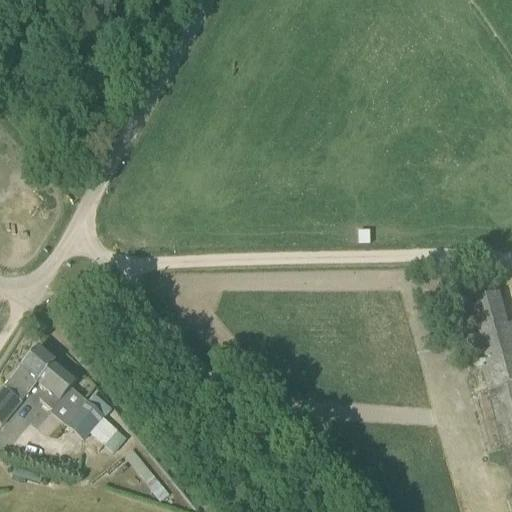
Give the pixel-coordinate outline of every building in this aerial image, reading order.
[(511,473),(511,327),(511,325),(508,326),(499,295),(456,306),(479,388),(488,386),(511,473)] [(52,414),(77,384),(55,366),(56,364),(38,349),(11,381),(29,396),(38,385),(48,394),(40,404),(52,414)] [(0,426),(2,428),(21,406),(1,389),(0,389),(0,426)] [(117,434),(102,421),(104,419),(85,403),(75,395),(69,402),(79,411),(66,427),(84,442),(89,436),(104,449),(117,434)] [(14,470),(12,477),(39,486),(41,478),(14,470)]
